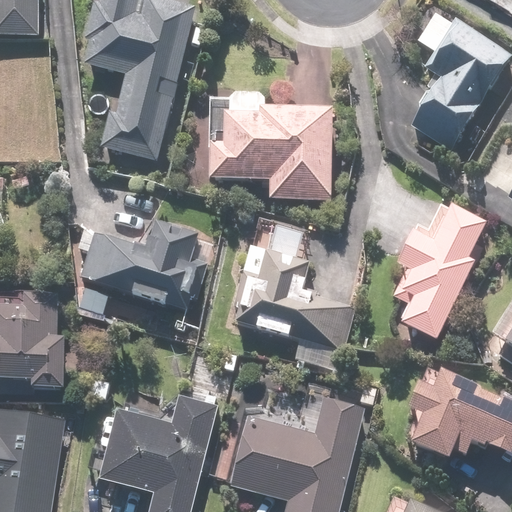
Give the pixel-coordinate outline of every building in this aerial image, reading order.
[(38,0),(0,0),(0,39),(38,40),(38,0)] [(157,166),(194,14),(140,1),(140,0),(89,0),(89,3),(94,4),(84,45),(90,47),(84,71),(121,80),(103,153),(157,166)] [(409,132),(450,158),(511,61),(470,35),(469,37),(453,27),(422,76),(438,86),(409,132)] [(261,106),(209,105),(207,190),(269,191),(268,207),(331,209),(333,118),(261,117),(261,106)] [(471,269),(465,266),(483,230),(446,213),(429,250),(408,240),(392,274),(402,278),(390,302),(406,309),(396,330),(434,348),(471,269)] [(95,240),(80,283),(188,319),(205,267),(191,263),(198,241),(153,226),(144,256),(95,240)] [(238,313),(234,326),(343,357),(355,312),(301,297),(309,268),(247,251),(231,310),(238,313)] [(0,297),(0,384),(30,385),(30,392),(60,393),(62,342),(55,341),(56,299),(0,297)] [(511,301),(487,341),(501,350),(495,358),(511,368),(511,301)] [(462,462),(467,449),(480,454),(482,451),(511,462),(511,409),(502,406),(504,402),(461,385),(459,389),(424,375),(417,392),(412,390),(402,416),(407,418),(406,421),(412,424),(404,444),(409,446),(406,451),(445,466),(449,457),(462,462)] [(189,511),(214,411),(174,401),(167,431),(114,418),(97,487),(150,500),(146,511),(189,511)] [(337,511),(362,415),(321,405),(312,442),(244,425),(228,489),(282,503),(279,511),(337,511)] [(0,511),(52,511),(63,424),(0,416),(0,511)] [(415,511),(387,498),(380,511),(415,511)]
